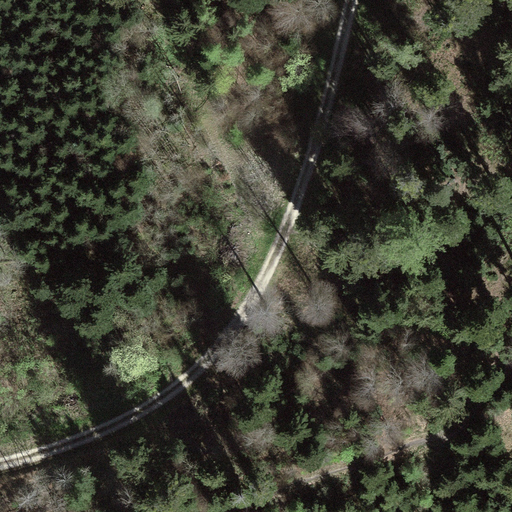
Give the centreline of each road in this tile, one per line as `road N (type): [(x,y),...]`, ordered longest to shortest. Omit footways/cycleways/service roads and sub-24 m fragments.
road 1 (track): [(0,463),(131,416),(191,377),(237,324),(296,208),(351,0)]
road 2 (track): [(272,264),(158,0)]
